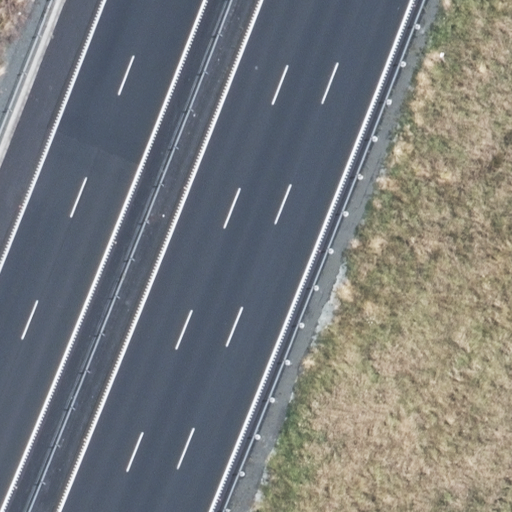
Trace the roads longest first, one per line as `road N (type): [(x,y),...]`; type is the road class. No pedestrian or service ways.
road 1 (motorway): [(307,0),(101,511)]
road 2 (motorway): [(0,284),(119,0)]
